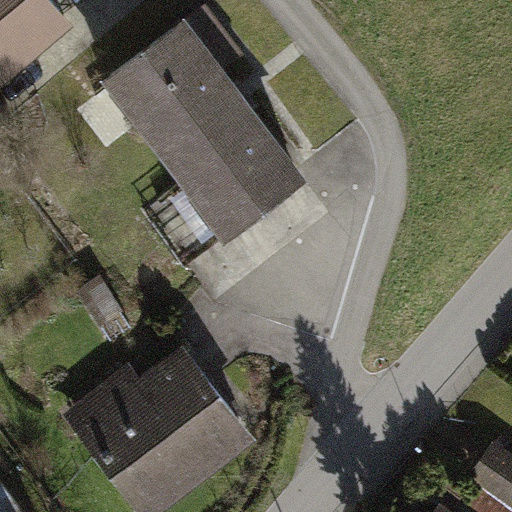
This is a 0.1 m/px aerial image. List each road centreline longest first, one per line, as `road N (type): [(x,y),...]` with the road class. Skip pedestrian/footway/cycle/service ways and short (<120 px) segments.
road 1 (residential): [(329,469),(346,316),(387,175),(351,83),(282,0)]
road 2 (residential): [(511,277),(329,469)]
